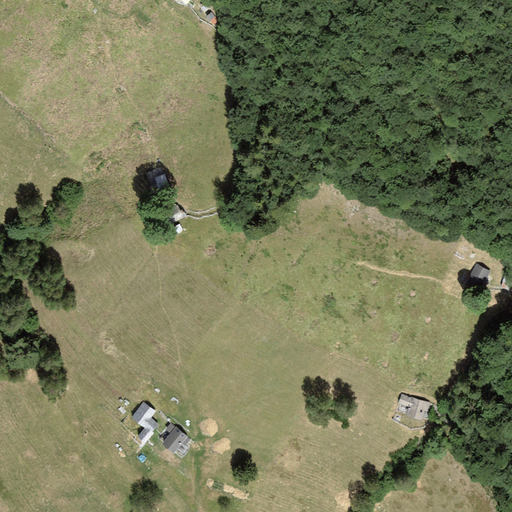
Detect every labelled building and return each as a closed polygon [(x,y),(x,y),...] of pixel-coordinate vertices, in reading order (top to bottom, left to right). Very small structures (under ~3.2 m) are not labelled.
[(162,167),(145,173),(152,190),(168,184),(162,167)] [(178,205),(162,210),(167,224),(183,218),(178,205)] [(476,263),(467,281),(481,289),(491,271),(476,263)] [(511,280),(504,277),(500,286),(508,289),(511,280)] [(429,402),(401,394),(398,404),(408,407),(405,416),(421,421),(424,411),(426,412),(429,402)] [(143,403),(131,418),(144,429),(137,437),(145,444),(153,434),(152,432),(158,425),(149,418),(155,412),(143,403)] [(170,433),(162,444),(173,453),(182,443),(185,446),(190,439),(171,423),(166,429),(170,433)]
